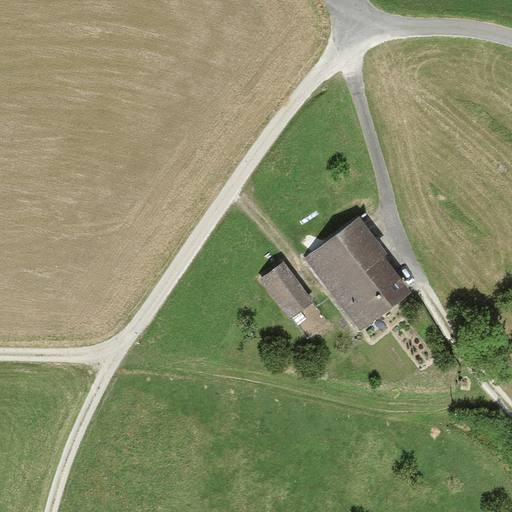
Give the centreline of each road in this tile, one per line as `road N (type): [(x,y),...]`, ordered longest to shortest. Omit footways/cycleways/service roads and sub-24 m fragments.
road 1 (track): [(105,356),(301,87),(354,27),(355,0)]
road 2 (track): [(354,27),(356,77),(401,235),(426,297),(493,397)]
road 3 (track): [(105,356),(433,407),(493,397)]
road 4 (unclassified): [(329,0),(354,27),(493,32),(511,43)]
road 5 (track): [(51,511),(105,356)]
